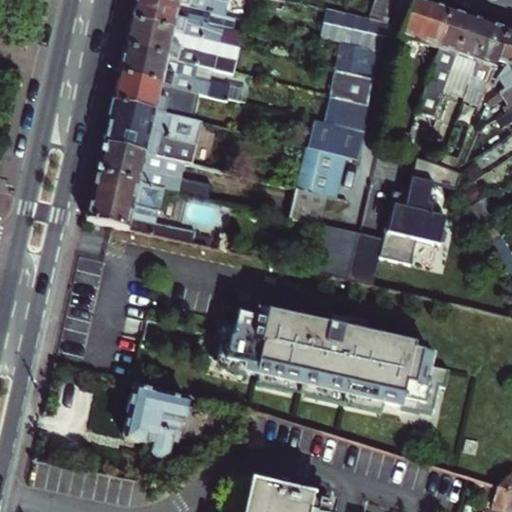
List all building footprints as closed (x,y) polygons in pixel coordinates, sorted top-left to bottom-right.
[(157,0),(135,0),(130,24),(203,39),(241,47),(243,32),(232,29),(235,17),(232,16),(157,0)] [(157,0),(232,16),(235,0),(157,0)] [(376,0),(373,17),(361,16),(330,9),(325,36),(355,43),(383,49),(389,22),(390,22),(395,0),(376,0)] [(414,0),(411,0),(401,37),(420,44),(433,6),(414,0)] [(452,13),(433,6),(420,44),(439,51),(452,13)] [(452,13),(439,51),(434,65),(423,113),(441,118),(452,78),(454,71),(458,57),(471,19),(452,13)] [(488,25),(471,19),(458,57),(477,64),(488,25)] [(125,50),(198,67),(234,74),(237,61),(200,53),(203,39),(130,24),(125,50)] [(488,25),(477,64),(496,71),(499,61),(508,32),(488,25)] [(511,33),(508,32),(499,61),(507,63),(511,60),(511,33)] [(241,47),(203,39),(200,53),(237,61),(241,47)] [(383,49),(355,43),(349,70),(350,71),(376,76),(378,76),(383,49)] [(125,50),(118,77),(200,95),(229,101),(232,87),(196,79),(198,67),(125,50)] [(350,71),(349,70),(337,68),(331,96),(332,96),(369,104),(376,76),(350,71)] [(454,71),(452,78),(458,81),(461,73),(454,71)] [(112,104),(194,122),(200,95),(118,77),(112,104)] [(502,85),(506,91),(511,87),(511,86),(508,81),(502,85)] [(247,91),(232,87),(229,101),(245,104),(247,91)] [(372,104),(369,104),(332,96),(326,122),(367,131),(372,104)] [(112,104),(102,146),(186,164),(193,166),(202,124),(194,122),(112,104)] [(367,131),(326,122),(315,120),(309,147),(350,156),(361,159),(367,131)] [(96,178),(182,196),(190,198),(193,182),(182,179),(186,164),(102,146),(96,178)] [(329,196),(341,198),(350,156),(309,147),(299,189),(329,196)] [(386,240),(382,261),(414,268),(420,243),(443,248),(449,219),(434,216),(436,207),(431,206),(435,186),(454,190),(460,174),(417,161),(409,207),(401,205),(403,196),(395,194),(386,240)] [(85,221),(205,247),(209,232),(176,225),(182,196),(96,178),(85,221)] [(219,187),(193,182),(190,198),(215,203),(219,187)] [(329,196),(299,189),(298,189),(291,219),(322,226),(329,196)] [(353,281),(362,235),(346,231),(329,228),(319,272),(353,281)] [(386,240),(362,235),(353,281),(377,287),(382,261),(386,240)] [(445,389),(449,371),(430,367),(434,352),(364,336),(366,330),(284,311),(282,317),(240,307),(236,322),(218,318),(214,336),(220,337),(218,347),(215,361),(246,368),(244,374),(274,381),(273,382),(287,385),(287,384),(313,390),(313,391),(326,394),(326,393),(362,401),(362,403),(375,406),(376,404),(401,410),(402,404),(433,411),(438,388),(445,389)] [(130,416),(123,442),(153,449),(152,456),(156,461),(166,462),(170,460),(174,442),(179,444),(189,404),(135,392),(133,399),(129,399),(126,415),(130,416)] [(506,511),(511,493),(511,492),(495,488),(484,484),(482,493),(493,496),(492,502),(486,501),(482,511),(506,511)] [(251,485),(244,511),(306,511),(310,499),(251,485)]
